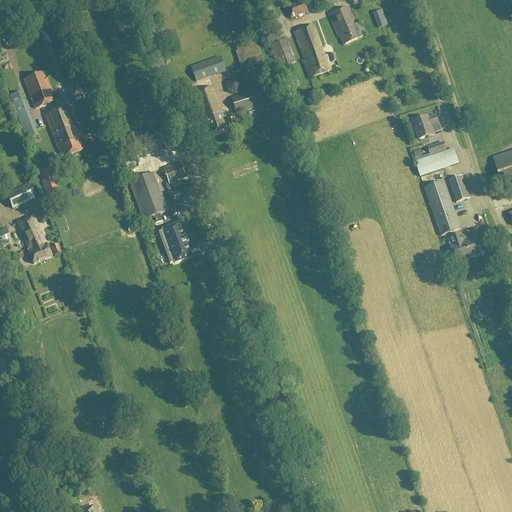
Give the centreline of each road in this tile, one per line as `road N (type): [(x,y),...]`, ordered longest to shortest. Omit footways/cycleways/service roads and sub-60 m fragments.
road 1 (unclassified): [(314,511),(131,0)]
road 2 (unknown): [(408,0),(476,201)]
